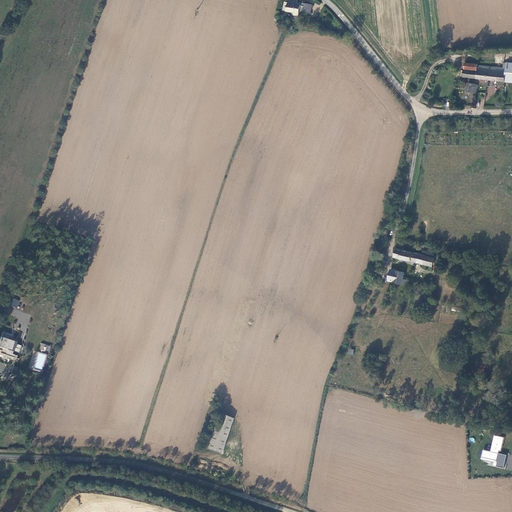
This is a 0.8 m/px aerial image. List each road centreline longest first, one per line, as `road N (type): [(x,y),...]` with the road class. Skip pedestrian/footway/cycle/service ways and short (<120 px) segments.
road 1 (unclassified): [(0,456),(123,460),(292,511)]
road 2 (unclassified): [(417,104),(415,154),(389,258)]
road 3 (unclassified): [(324,0),(417,104)]
